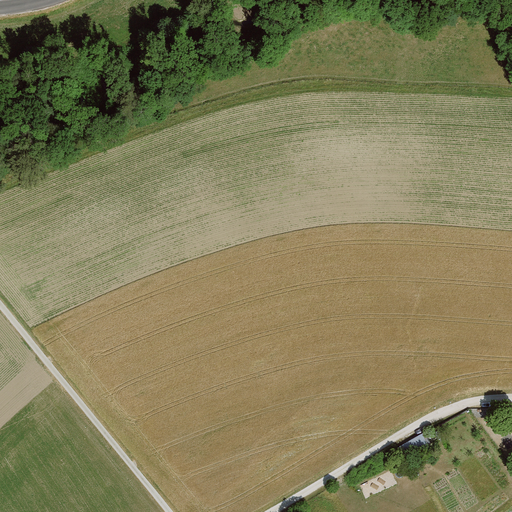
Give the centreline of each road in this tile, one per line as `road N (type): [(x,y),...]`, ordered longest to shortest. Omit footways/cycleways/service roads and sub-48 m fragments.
road 1 (track): [(266,511),(436,413),(511,399)]
road 2 (track): [(167,511),(0,303)]
